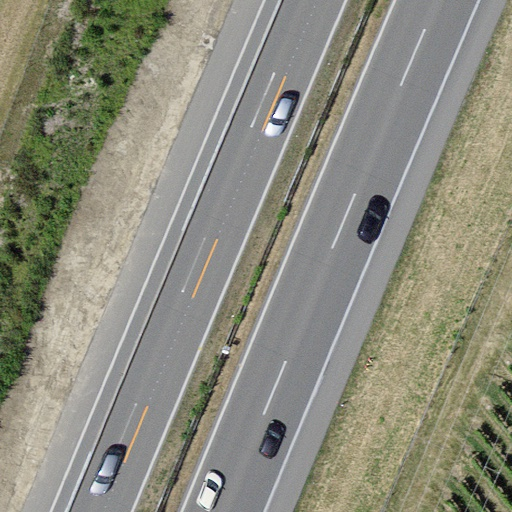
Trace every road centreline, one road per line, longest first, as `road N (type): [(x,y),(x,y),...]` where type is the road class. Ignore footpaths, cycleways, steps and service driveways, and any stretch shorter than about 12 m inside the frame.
road 1 (motorway): [(306,0),(92,511)]
road 2 (motorway): [(225,511),(438,0)]
